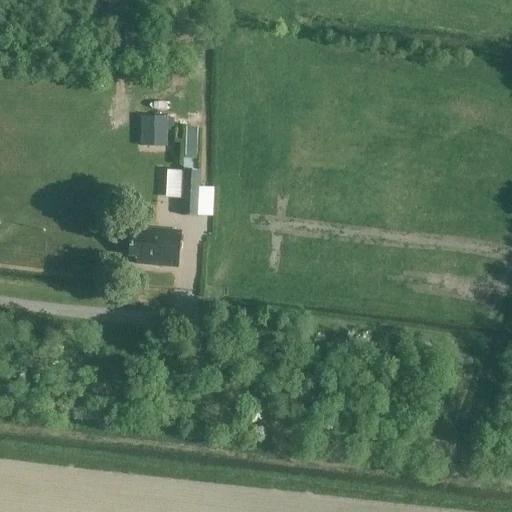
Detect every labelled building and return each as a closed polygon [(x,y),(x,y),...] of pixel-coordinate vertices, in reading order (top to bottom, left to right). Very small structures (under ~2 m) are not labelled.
[(174,118),(168,118),(168,117),(141,116),(141,136),(168,137),(168,131),(174,131),(174,118)] [(199,128),(187,127),(186,157),(198,157),(199,128)] [(181,216),(199,217),(201,171),(183,170),(181,216)] [(203,214),(223,214),(223,186),(203,185),(203,214)] [(137,265),(178,268),(182,233),(137,228),(137,236),(132,235),(130,257),(138,257),(137,265)]
